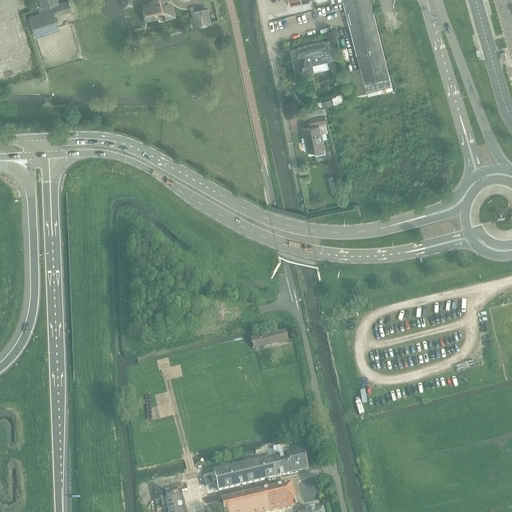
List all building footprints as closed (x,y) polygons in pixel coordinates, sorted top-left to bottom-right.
[(32,0),(36,10),(59,3),(58,0),(32,0)] [(69,0),(67,0),(59,3),(62,11),(72,8),(69,0)] [(166,18),(174,16),(169,0),(152,0),(153,0),(153,3),(143,6),(147,20),(157,18),(165,16),(166,18)] [(367,94),(392,88),(370,0),(330,0),(332,5),(344,2),(367,94)] [(211,23),(208,8),(191,12),(192,19),(190,19),(192,27),(211,23)] [(52,9),(29,16),(34,32),(57,25),(52,9)] [(313,65),(329,61),(326,51),(327,51),(325,42),(298,48),(298,49),(293,50),(295,59),(292,60),(296,76),(314,72),(313,65)] [(332,98),(317,102),(318,107),(334,103),(332,98)] [(311,126),(327,123),(325,115),(310,118),(311,126)] [(309,152),(315,151),(316,156),(326,154),(325,149),(320,127),(304,130),(303,130),(305,138),(306,138),(309,152)] [(338,193),(334,176),(328,178),(332,194),(338,193)] [(231,312),(207,318),(211,335),(235,330),(236,333),(246,331),(245,329),(250,328),(245,307),(230,310),(231,312)] [(260,333),(251,335),(254,349),(288,340),(286,330),(260,336),(260,333)] [(289,345),(270,350),(272,356),(291,352),(289,345)] [(278,458),(214,473),(218,492),(267,481),(269,482),(275,480),(276,478),(308,471),(302,449),(289,452),(288,445),(272,448),(274,454),(277,453),(278,458)] [(264,454),(263,448),(253,450),(254,451),(255,456),(264,454)] [(205,487),(212,485),(210,477),(203,479),(205,487)] [(291,485),(262,492),(266,511),(272,511),(296,506),(291,485)]
